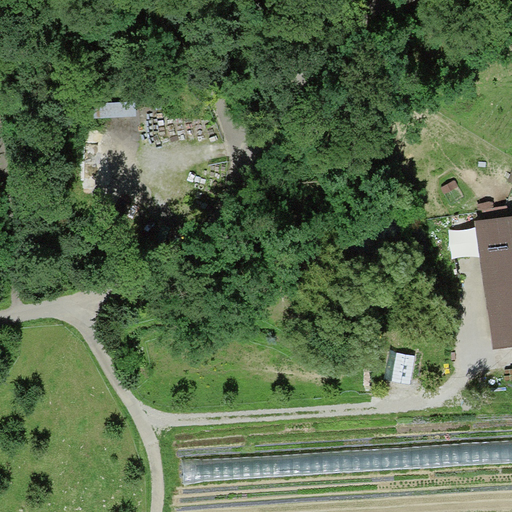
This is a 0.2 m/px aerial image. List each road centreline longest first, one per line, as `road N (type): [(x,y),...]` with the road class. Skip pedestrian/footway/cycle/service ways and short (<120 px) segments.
road 1 (track): [(249,159),(194,251),(136,282),(75,301)]
road 2 (track): [(155,511),(157,472),(145,425),(75,301)]
road 3 (track): [(249,159),(308,71),(386,0)]
road 4 (track): [(149,0),(249,159)]
